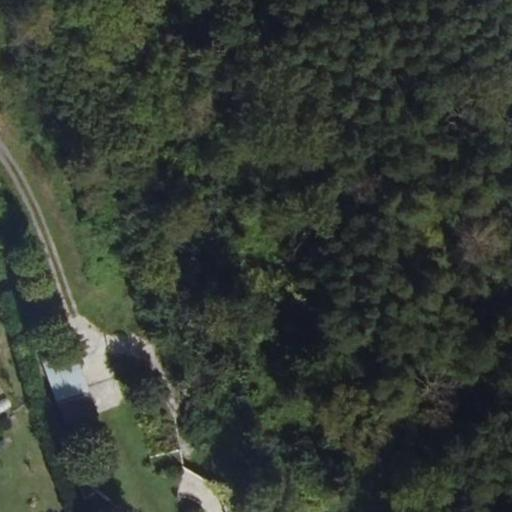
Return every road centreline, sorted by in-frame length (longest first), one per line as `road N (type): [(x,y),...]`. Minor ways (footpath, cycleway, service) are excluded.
road 1 (track): [(223,457),(198,451),(149,353),(111,360),(73,313),(0,147)]
road 2 (residential): [(168,211),(238,511)]
road 3 (track): [(133,0),(168,211)]
